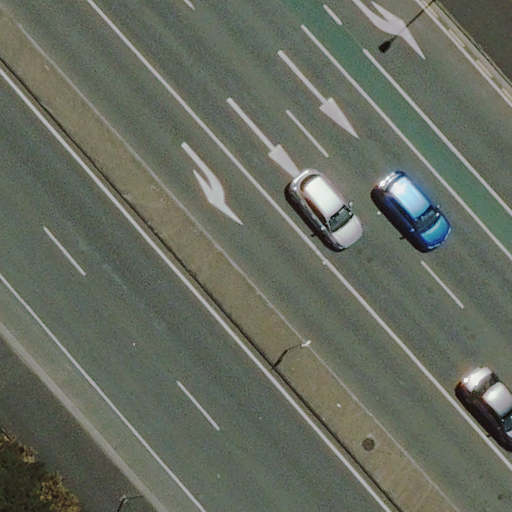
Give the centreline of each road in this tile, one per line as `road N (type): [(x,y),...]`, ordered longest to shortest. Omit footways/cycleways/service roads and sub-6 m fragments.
road 1 (secondary): [(157,0),(511,400)]
road 2 (secondary): [(279,511),(0,217)]
road 3 (secondary): [(311,0),(346,22),(511,193)]
